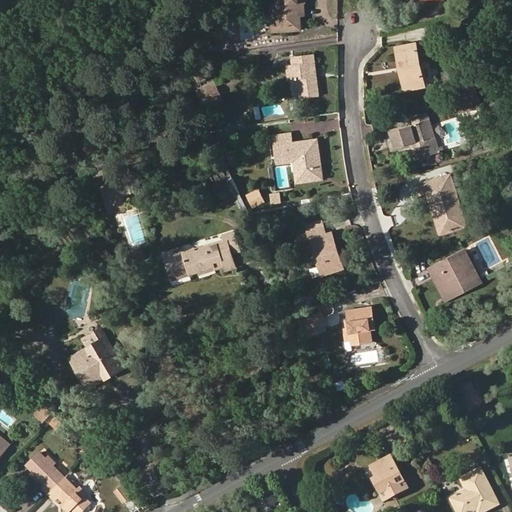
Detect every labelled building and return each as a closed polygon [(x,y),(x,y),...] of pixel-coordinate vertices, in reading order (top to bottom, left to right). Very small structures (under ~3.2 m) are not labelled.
[(274,0),(275,5),(277,25),(291,25),(291,31),(302,30),(301,15),(298,15),(298,9),(305,9),(305,3),(306,2),(305,0),(274,0)] [(291,25),(277,25),(275,5),(270,5),(272,32),(291,31),(291,25)] [(424,81),(417,43),(396,47),(400,67),(405,66),(408,84),(424,81)] [(319,95),(315,54),(293,56),(294,64),(288,65),(290,79),(296,79),(298,97),(319,95)] [(405,91),(426,86),(424,81),(408,84),(405,66),(400,67),(405,91)] [(477,85),(454,90),(457,105),(480,100),(477,85)] [(216,87),(198,96),(208,113),(224,104),(216,87)] [(481,107),(480,100),(457,105),(459,112),(481,107)] [(433,152),(428,137),(433,135),(427,114),(413,119),(415,125),(412,125),(416,138),(417,142),(412,144),(416,158),(433,152)] [(270,131),(293,130),(293,119),(269,120),(270,131)] [(294,142),(293,134),(274,137),(278,161),(294,160),(298,182),(323,178),(317,139),(294,142)] [(433,152),(438,150),(433,135),(428,137),(433,152)] [(467,227),(451,174),(425,182),(428,193),(433,192),(440,213),(435,215),(440,234),(467,227)] [(127,198),(133,196),(127,176),(100,185),(109,214),(130,207),(127,198)] [(254,206),(267,199),(260,186),(247,193),(254,206)] [(428,193),(435,215),(440,213),(433,192),(428,193)] [(323,228),(308,232),(322,275),(341,269),(335,251),(338,250),(332,232),(325,234),(323,228)] [(176,255),(175,250),(163,254),(169,272),(189,265),(191,273),(215,266),(216,269),(225,266),(226,270),(237,266),(233,253),(241,250),(235,231),(223,235),(225,239),(176,255)] [(341,269),(344,268),(338,250),(335,251),(341,269)] [(482,281),(465,250),(430,268),(436,278),(440,276),(449,294),(470,283),(472,287),(482,281)] [(172,280),(191,273),(189,265),(169,272),(172,280)] [(449,294),(440,276),(436,278),(447,300),(472,287),(470,283),(449,294)] [(375,319),(373,308),(349,311),(350,321),(351,329),(348,329),(346,329),(347,341),(353,340),(354,344),(373,342),(371,329),(370,319),(375,319)] [(328,325),(321,312),(306,319),(314,335),(316,333),(315,331),(328,325)] [(90,347),(73,357),(83,375),(100,366),(107,377),(124,367),(102,328),(86,337),(90,347)] [(90,387),(107,377),(100,366),(83,375),(90,387)] [(461,385),(472,408),(484,402),(473,380),(461,385)] [(59,430),(65,424),(57,415),(51,421),(59,430)] [(44,488),(49,494),(66,476),(54,464),(56,462),(49,455),(47,458),(41,452),(28,465),(34,472),(32,474),(38,480),(41,478),(47,484),(44,488)] [(377,477),(373,479),(386,501),(408,489),(391,457),(372,466),(377,477)] [(462,479),(468,491),(452,499),(458,511),(475,511),(478,511),(484,511),(499,504),(481,469),(462,479)] [(86,495),(88,493),(81,486),(79,489),(66,476),(49,494),(55,500),(59,496),(65,502),(63,504),(69,511),(72,508),(76,511),(81,511),(92,501),(86,495)]
